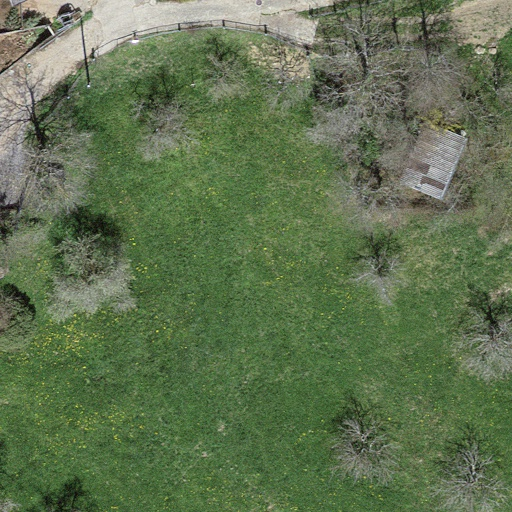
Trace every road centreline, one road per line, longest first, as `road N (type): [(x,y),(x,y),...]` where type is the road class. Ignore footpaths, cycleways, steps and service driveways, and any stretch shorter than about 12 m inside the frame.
road 1 (track): [(122,35),(339,0)]
road 2 (track): [(0,141),(162,0)]
